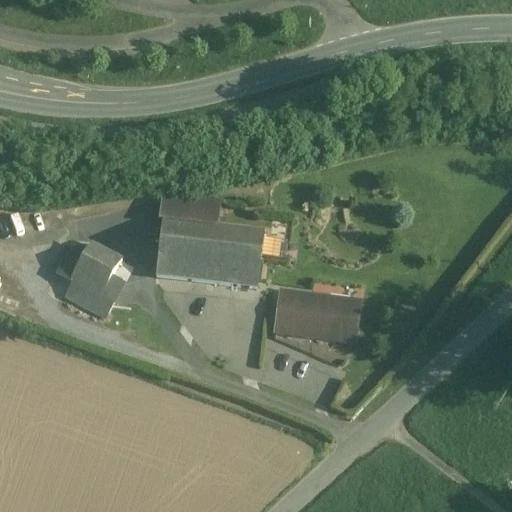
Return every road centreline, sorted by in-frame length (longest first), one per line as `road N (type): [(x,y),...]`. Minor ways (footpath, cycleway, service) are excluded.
road 1 (secondary): [(511,31),(433,34),(170,101),(80,99),(0,83)]
road 2 (unclassified): [(287,511),(511,304)]
